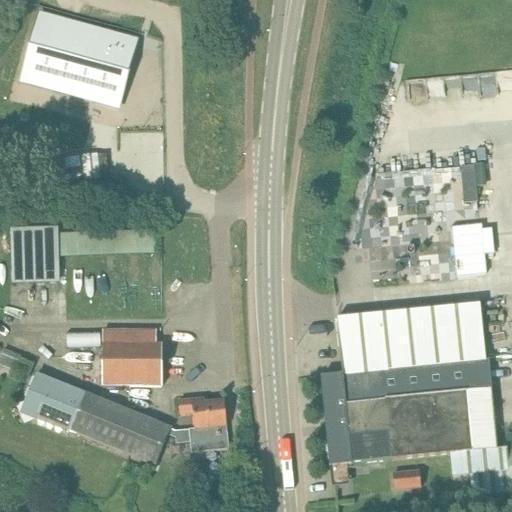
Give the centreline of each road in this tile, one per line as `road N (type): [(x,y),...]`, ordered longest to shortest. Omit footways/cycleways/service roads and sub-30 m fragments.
road 1 (tertiary): [(283,511),(269,201)]
road 2 (unclassified): [(269,201),(199,202),(184,189),(172,28)]
road 3 (tertiary): [(269,201),(288,0)]
